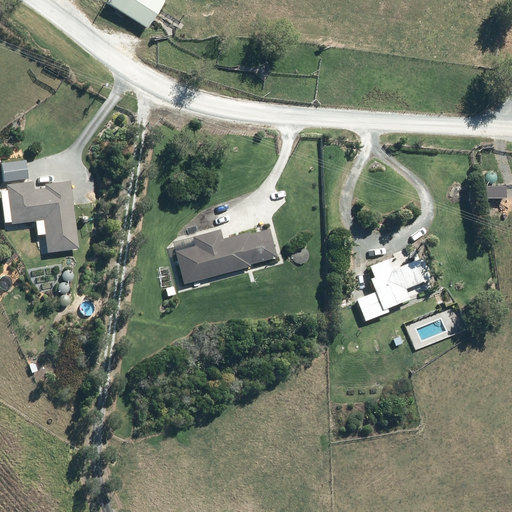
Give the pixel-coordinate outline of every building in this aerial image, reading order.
[(110,0),(107,6),(147,30),(163,3),(158,0),(110,0)] [(0,165),(0,166),(2,184),(28,181),(25,162),(0,165)] [(80,249),(70,182),(33,188),(32,183),(6,187),(7,192),(0,193),(0,200),(4,227),(35,223),(37,238),(43,237),(46,254),(80,249)] [(175,252),(183,285),(250,269),(249,266),(276,260),(269,229),(222,240),(220,231),(192,238),(195,247),(175,252)] [(356,299),(364,323),(388,314),(387,310),(409,302),(404,290),(429,281),(422,260),(391,272),(387,261),(368,268),(372,279),(369,280),(374,293),(356,299)]
